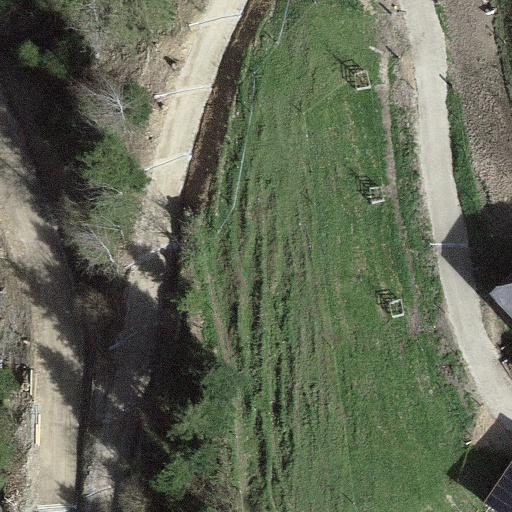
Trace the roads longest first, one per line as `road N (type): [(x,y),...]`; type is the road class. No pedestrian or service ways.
road 1 (track): [(229,0),(167,188),(92,511)]
road 2 (track): [(511,410),(481,361),(466,316),(417,0)]
road 3 (track): [(60,511),(58,331),(0,134)]
